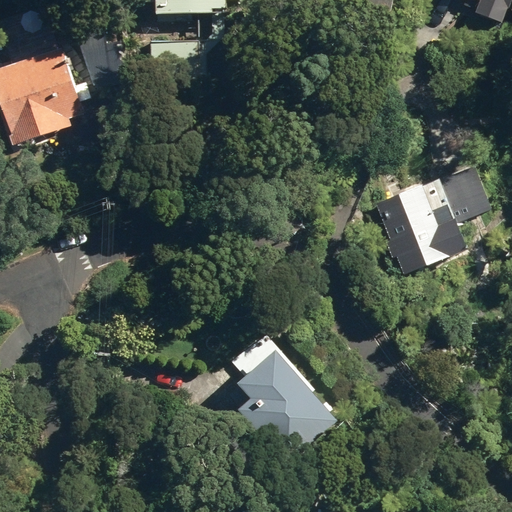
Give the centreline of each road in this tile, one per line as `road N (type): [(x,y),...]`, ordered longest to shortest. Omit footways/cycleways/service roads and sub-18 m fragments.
road 1 (tertiary): [(30,292),(74,263),(142,237),(213,232),(291,260),(328,292),(423,408),(511,467)]
road 2 (residential): [(66,511),(57,372),(30,292)]
